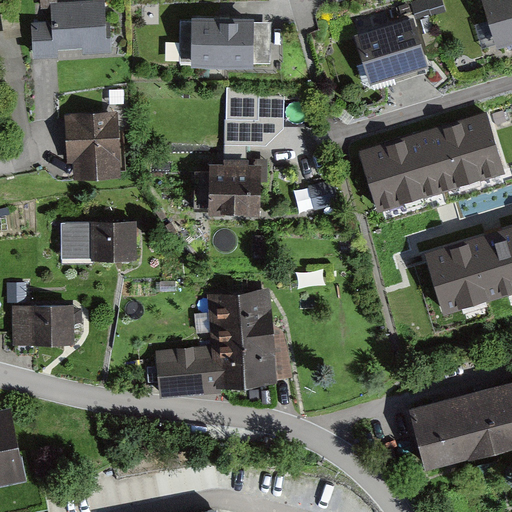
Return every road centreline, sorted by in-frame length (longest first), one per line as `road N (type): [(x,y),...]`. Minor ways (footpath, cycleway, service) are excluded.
road 1 (residential): [(0,375),(127,405),(294,429),(354,463),(397,511)]
road 2 (residential): [(274,150),(335,140),(511,84)]
road 3 (residential): [(147,511),(214,498),(281,511)]
